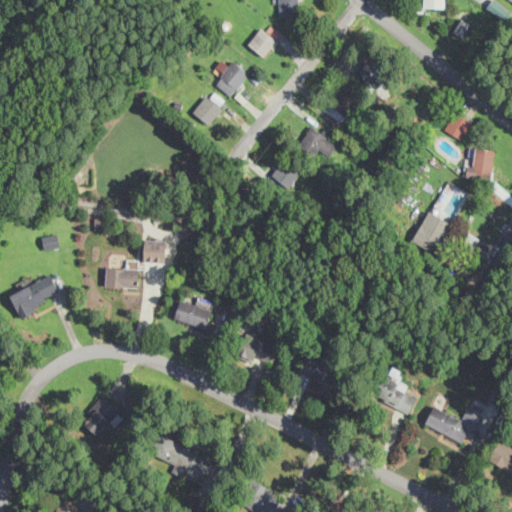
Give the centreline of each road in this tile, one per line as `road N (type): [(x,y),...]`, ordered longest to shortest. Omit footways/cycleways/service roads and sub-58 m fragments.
road 1 (residential): [(0,487),(37,381),(67,358),(116,349),(193,376),(458,511)]
road 2 (residential): [(233,153),(359,0)]
road 3 (residential): [(511,122),(365,0)]
